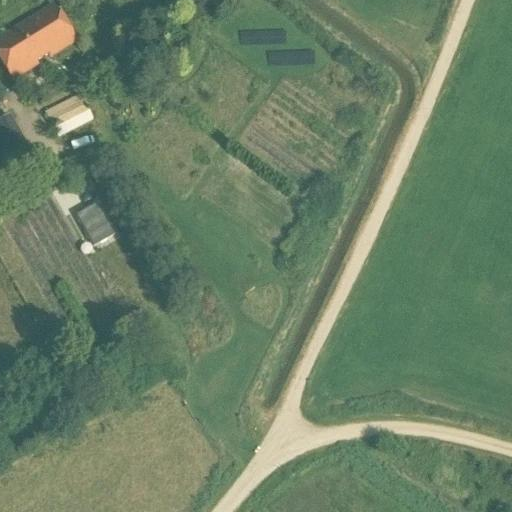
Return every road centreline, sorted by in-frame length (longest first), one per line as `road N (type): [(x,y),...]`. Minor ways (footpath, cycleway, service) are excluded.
road 1 (track): [(270,453),(390,198),(462,0)]
road 2 (track): [(511,452),(424,429),(319,438),(270,453),(224,511)]
